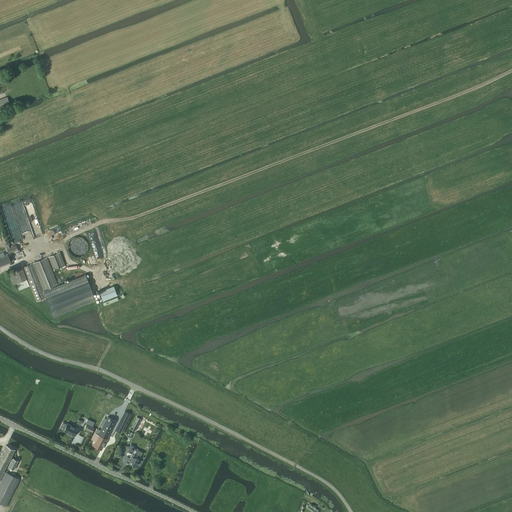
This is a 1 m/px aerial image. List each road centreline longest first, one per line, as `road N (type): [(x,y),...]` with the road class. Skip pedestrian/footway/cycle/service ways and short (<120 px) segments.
road 1 (unclassified): [(351,511),(332,487),(295,465),(106,372),(41,352),(0,326)]
road 2 (unclassified): [(192,511),(0,417)]
road 3 (track): [(0,272),(61,244),(97,287)]
